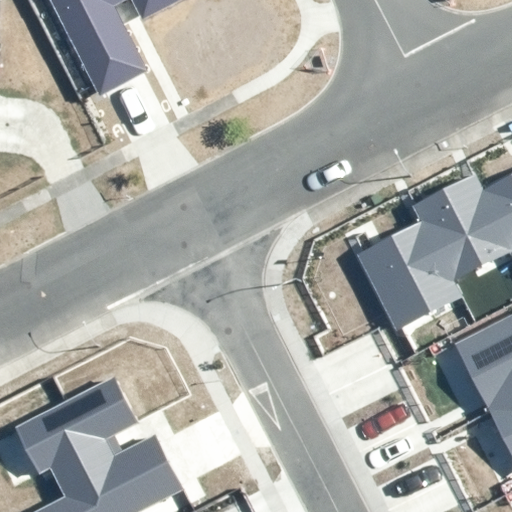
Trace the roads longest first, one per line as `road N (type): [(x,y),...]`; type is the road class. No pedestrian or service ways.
road 1 (residential): [(336,511),(190,212)]
road 2 (residential): [(427,95),(190,212)]
road 3 (residential): [(190,212),(0,313)]
